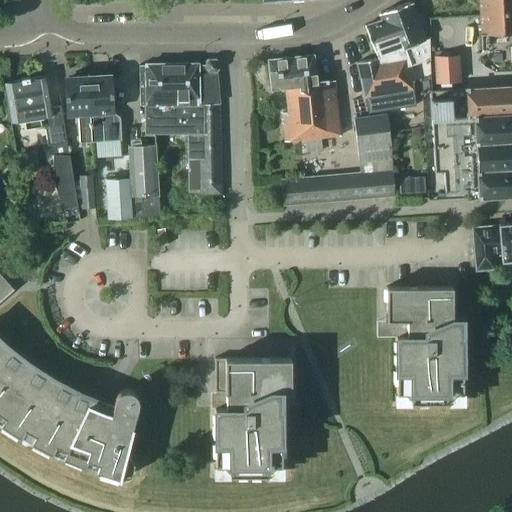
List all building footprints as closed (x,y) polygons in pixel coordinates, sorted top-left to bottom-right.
[(511,31),(511,0),(480,0),(483,52),(488,52),(487,32),(511,31)] [(379,57),(358,62),(364,97),(366,96),(369,113),(381,110),(407,106),(416,105),(413,89),(412,82),(415,81),(412,62),(406,47),(415,43),(425,40),(412,1),(381,12),(383,19),(366,25),(375,49),(379,57)] [(317,82),(314,54),(269,59),(272,88),(286,87),(289,112),(283,112),(286,141),(341,135),(335,80),(317,82)] [(463,81),(461,54),(434,56),(436,83),(463,81)] [(146,135),(156,134),(156,133),(188,134),(188,192),(202,192),(202,193),(222,193),(220,103),(217,73),(220,69),(220,61),(217,58),(209,58),(206,61),(206,64),(199,64),(199,63),(140,64),(141,105),(146,104),(146,135)] [(112,75),(89,76),(93,141),(122,139),(121,118),(114,111),(112,75)] [(51,107),(49,94),(46,76),(7,83),(13,122),(44,117),(49,144),(47,154),(70,154),(68,141),(62,106),(51,107)] [(81,142),(93,141),(89,76),(66,77),(68,114),(79,113),(81,142)] [(446,198),(429,199),(429,200),(511,195),(511,85),(431,90),(435,173),(444,172),(446,198)] [(377,171),(393,170),(392,144),(388,114),(355,118),(361,173),(365,172),(377,171)] [(131,177),(133,217),(160,215),(160,216),(161,216),(157,143),(129,145),(129,149),(131,177)] [(78,205),(74,181),(70,155),(54,155),(54,161),(54,169),(54,176),(55,183),(57,190),(60,198),(64,207),(78,205)] [(377,171),(380,196),(395,195),(393,170),(377,171)] [(368,197),(380,196),(377,171),(365,172),(368,197)] [(356,198),(368,197),(365,172),(361,173),(353,173),(356,198)] [(344,199),(356,198),(353,173),(342,175),(344,199)] [(74,181),(78,207),(82,207),(82,209),(95,208),(93,174),(80,175),(80,179),(74,181)] [(332,200),(344,199),(342,175),(330,176),(332,200)] [(320,201),(332,200),(330,176),(318,177),(320,201)] [(131,177),(107,178),(109,218),(133,217),(131,177)] [(308,202),(320,201),(318,177),(306,178),(308,202)] [(408,192),(408,177),(400,178),(400,193),(408,192)] [(296,203),(308,202),(306,178),(294,179),(296,203)] [(284,205),(296,203),(294,179),(282,180),(284,205)] [(511,224),(474,228),(477,269),(495,268),(494,254),(503,253),(503,258),(511,257),(511,224)] [(126,454),(139,403),(139,397),(136,392),(131,389),(125,389),(119,392),(116,397),(114,405),(109,404),(80,392),(54,378),(30,363),(7,345),(0,338),(0,302),(15,289),(14,288),(12,290),(0,276),(0,423),(21,437),(53,454),(86,467),(120,477),(125,477),(130,475),(134,471),(135,466),(134,461),(131,456),(126,454)] [(412,392),(412,402),(449,402),(449,392),(464,392),(463,318),(454,318),(453,286),(387,286),(387,320),(405,320),(405,336),(397,336),(397,392),(412,392)] [(292,357),(265,357),(215,358),(215,378),(216,391),(224,391),(223,407),(216,407),(216,464),(230,464),(230,474),(268,473),(268,463),(282,463),(282,391),(292,391),(292,357)]
